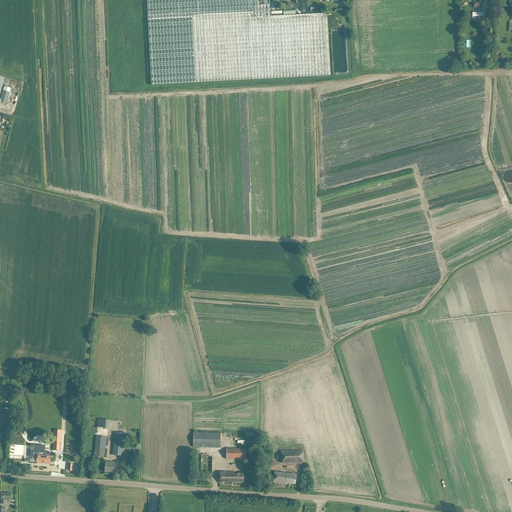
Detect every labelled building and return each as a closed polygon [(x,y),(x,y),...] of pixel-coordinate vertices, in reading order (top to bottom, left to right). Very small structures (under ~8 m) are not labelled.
[(330,76),(327,13),(269,16),(269,5),(268,5),(267,0),(146,0),(151,85),(330,76)] [(475,0),(476,3),(475,3),(474,8),(482,9),(482,4),(481,4),(481,0),(475,0)] [(94,456),(103,457),(104,449),(106,449),(107,437),(108,420),(98,419),(96,436),(94,456)] [(220,448),(220,433),(193,432),(193,447),(220,448)] [(112,455),(122,456),(124,440),(129,440),(130,434),(114,433),(112,455)] [(31,452),(31,456),(37,456),(36,462),(43,463),(43,464),(47,464),(47,463),(50,463),(50,460),(53,461),(53,462),(59,462),(59,454),(60,454),(61,444),(54,444),(53,458),(50,457),(50,455),(49,455),(50,452),(43,451),(43,450),(35,449),(34,452),(31,452)] [(245,459),(245,449),(226,449),(226,459),(245,459)] [(281,451),(280,463),(303,462),(303,450),(281,451)] [(113,473),(114,463),(108,462),(108,460),(106,460),(105,472),(113,473)] [(243,482),(243,473),(233,473),(233,472),(220,472),(220,482),(243,482)] [(295,484),(296,475),(274,472),(273,482),(285,483),(295,484)] [(5,500),(11,500),(11,493),(1,493),(1,504),(5,504),(5,500)]
